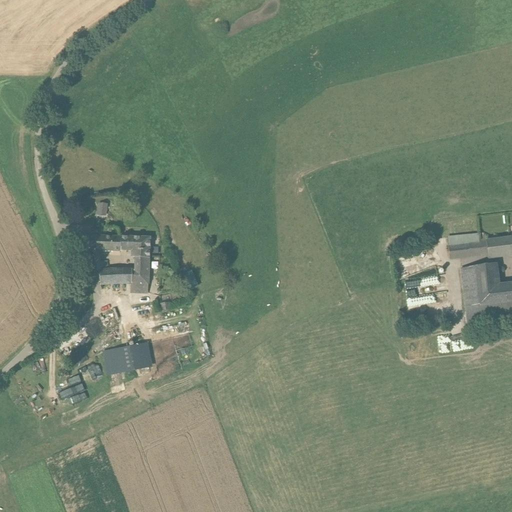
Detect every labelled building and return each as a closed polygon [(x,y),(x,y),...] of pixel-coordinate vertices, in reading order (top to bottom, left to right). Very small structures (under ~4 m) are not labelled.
[(109,214),(109,201),(98,202),(99,215),(109,214)] [(149,285),(150,239),(83,237),(82,249),(98,249),(98,251),(120,252),(120,251),(130,251),(130,258),(134,258),(134,269),(134,272),(129,271),(129,269),(107,270),(101,270),(98,270),(100,286),(121,285),(132,285),(148,285),(149,285)] [(493,259),(511,256),(511,238),(485,242),(487,261),(494,260),(493,259)] [(465,307),(467,323),(511,317),(511,284),(497,287),(494,264),(459,269),(464,307),(465,307)] [(148,285),(132,285),(131,293),(147,294),(148,285)] [(424,290),(424,287),(409,287),(409,298),(424,298),(424,290)] [(160,312),(170,311),(169,303),(159,304),(160,312)] [(98,323),(105,333),(116,326),(110,315),(98,323)] [(147,344),(105,351),(110,375),(152,367),(147,344)]
